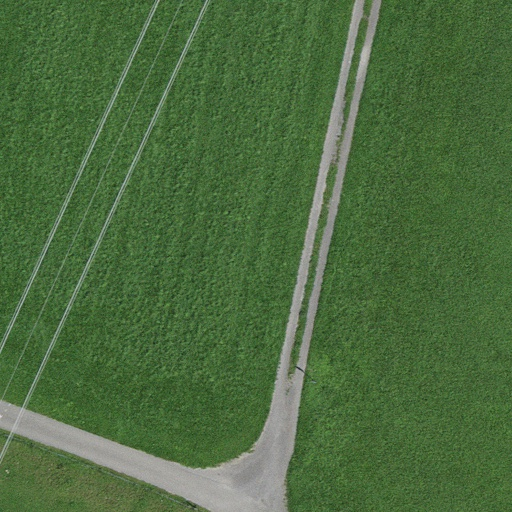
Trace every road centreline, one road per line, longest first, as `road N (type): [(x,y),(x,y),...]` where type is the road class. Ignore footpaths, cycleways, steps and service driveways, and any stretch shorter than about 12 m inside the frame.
road 1 (track): [(378,0),(317,292),(257,511)]
road 2 (track): [(245,511),(0,419)]
